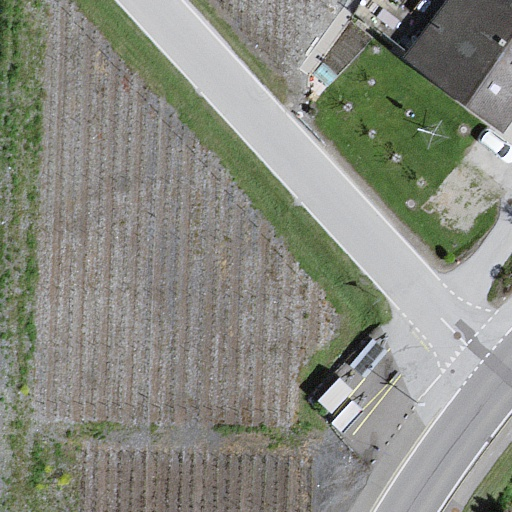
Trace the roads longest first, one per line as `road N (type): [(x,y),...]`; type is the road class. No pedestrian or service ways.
road 1 (residential): [(154,0),(506,377)]
road 2 (secondary): [(410,511),(506,377)]
